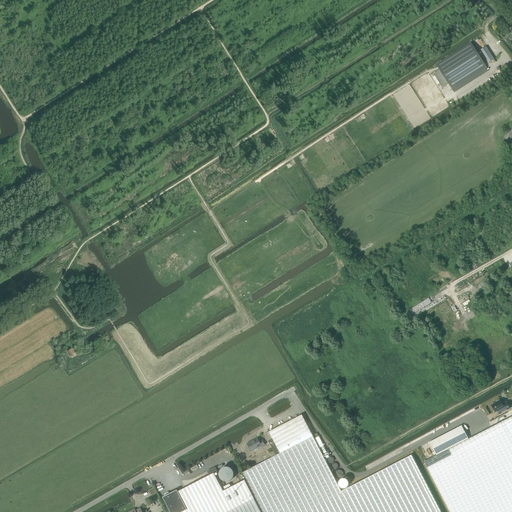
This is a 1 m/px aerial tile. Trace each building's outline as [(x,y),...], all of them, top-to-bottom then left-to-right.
[(439,69),(433,73),(442,88),(448,84),(454,92),(488,71),(486,68),(487,68),(471,42),(440,62),(441,63),(436,65),(439,69)] [(486,47),(481,49),(489,62),(493,59),(486,47)] [(491,405),(495,412),(497,411),(499,414),(509,408),(505,400),(501,402),(500,400),(499,401),(499,400),(496,401),(496,402),(491,405)] [(468,439),(461,425),(429,442),(436,455),(424,462),(450,511),(511,511),(511,409),(511,410),(511,416),(501,422),(468,439)] [(302,415),(269,432),(273,438),(268,440),(276,455),(243,472),(263,511),(441,511),(412,455),(341,491),(313,436),(302,415)] [(319,436),(315,438),(320,447),(324,446),(319,436)] [(265,445),(262,440),(259,441),(257,438),(247,443),(251,451),(261,446),(262,447),(265,445)] [(422,446),(424,450),(431,447),(429,442),(422,446)] [(327,449),(322,452),(326,459),(330,456),(327,449)] [(261,511),(245,480),(223,491),(214,473),(218,472),(215,467),(207,471),(209,475),(178,491),(177,490),(176,490),(177,491),(175,493),(174,491),(172,492),(173,494),(164,498),(164,497),(163,497),(170,511),(261,511)]
